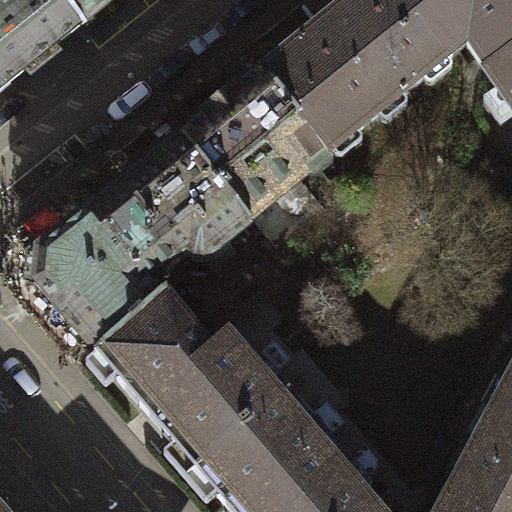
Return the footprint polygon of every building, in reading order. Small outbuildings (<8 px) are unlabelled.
[(0,0),(0,92),(83,26),(62,0),(0,0)] [(114,0),(62,0),(83,26),(114,0)] [(446,48),(444,50),(413,11),(424,2),(421,0),(354,0),(263,73),(331,157),(454,59),(446,48)] [(486,73),(486,72),(511,53),(511,0),(421,0),(424,2),(413,11),(444,50),(446,48),(460,38),(486,73)] [(511,53),(486,72),(511,109),(511,53)] [(336,163),(331,157),(263,73),(181,139),(248,221),(307,173),(313,181),(336,163)] [(181,139),(39,255),(37,284),(95,353),(163,295),(156,287),(189,259),(192,263),(206,263),(252,226),(248,221),(181,139)] [(241,338),(222,342),(212,351),(163,295),(95,353),(197,471),(288,392),(241,338)] [(511,511),(511,359),(447,479),(456,484),(441,511),(511,511)] [(197,471),(232,511),(365,511),(373,505),(363,494),(371,487),(288,392),(197,471)]
